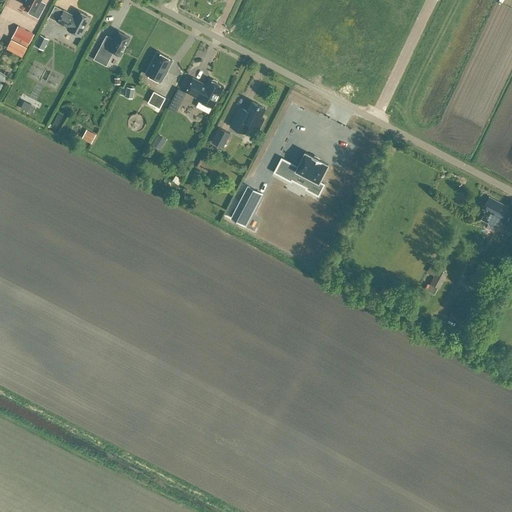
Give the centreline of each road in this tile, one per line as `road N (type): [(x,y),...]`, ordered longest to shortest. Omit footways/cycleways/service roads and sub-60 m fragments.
road 1 (unclassified): [(373,120),(146,0)]
road 2 (unclassified): [(511,192),(373,120)]
road 3 (residential): [(373,120),(429,0)]
